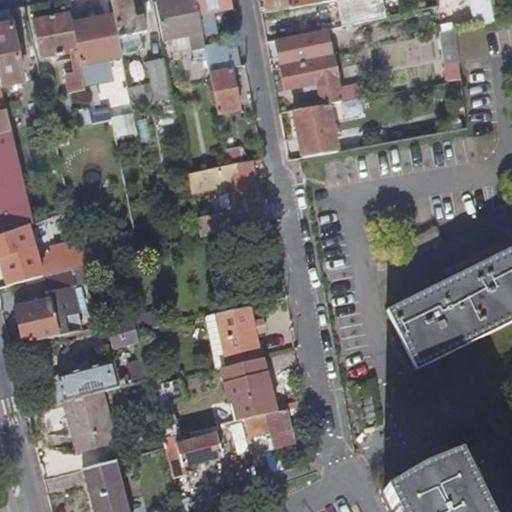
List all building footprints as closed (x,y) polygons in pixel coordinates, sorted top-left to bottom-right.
[(117,39),(146,33),(143,17),(141,18),(140,13),(133,14),(130,0),(109,0),(113,18),(117,39)] [(163,41),(189,35),(192,51),(204,49),(203,47),(202,36),(194,0),(170,0),(155,3),(163,41)] [(211,13),(229,10),(227,0),(194,0),(202,36),(216,33),(211,13)] [(261,0),(264,15),(289,11),(286,0),(261,0)] [(473,0),(478,24),(494,22),(490,0),(473,0)] [(490,0),(494,22),(503,20),(498,0),(490,0)] [(353,25),(386,18),(382,6),(351,12),(353,25)] [(0,87),(23,82),(8,10),(0,11),(0,87)] [(42,60),(77,52),(71,25),(69,13),(34,21),(42,60)] [(80,67),(121,59),(117,39),(113,18),(71,25),(77,52),(80,67)] [(445,82),(460,80),(454,30),(440,33),(445,82)] [(296,63),(326,57),(320,32),(291,38),(296,63)] [(208,73),(230,68),(240,67),(235,41),(203,47),(204,49),(208,73)] [(327,106),(360,99),(357,85),(337,89),(330,59),(326,60),(326,57),(296,63),(296,66),(280,69),(284,92),(317,85),(321,107),(327,106)] [(156,104),(172,101),(163,60),(147,64),(154,93),(156,104)] [(217,114),(238,111),(230,68),(208,73),(217,114)] [(131,109),(156,104),(154,93),(129,98),(131,109)] [(301,160),(336,153),(327,106),(321,107),(291,113),(301,160)] [(80,126),(92,124),(90,112),(77,115),(80,126)] [(0,235),(15,229),(23,226),(10,174),(1,140),(0,134),(0,235)] [(10,174),(35,168),(26,134),(1,140),(10,174)] [(199,238),(262,222),(250,163),(227,167),(187,175),(191,195),(230,186),(236,214),(196,222),(199,238)] [(0,258),(33,245),(15,229),(0,235),(0,258)] [(511,250),(385,314),(415,373),(511,323),(511,250)] [(51,275),(72,270),(83,268),(79,251),(47,259),(51,275)] [(83,268),(72,270),(76,286),(98,280),(94,265),(83,268)] [(25,283),(45,277),(42,267),(18,273),(21,284),(25,283)] [(23,345),(83,331),(72,288),(76,286),(72,270),(51,275),(45,277),(25,283),(31,305),(14,309),(23,345)] [(254,336),(264,333),(262,321),(252,323),(248,305),(216,312),(228,368),(259,360),(254,336)] [(157,311),(133,317),(136,332),(161,326),(159,321),(157,311)] [(228,368),(216,312),(206,315),(206,316),(204,317),(206,326),(208,325),(217,370),(220,370),(227,368),(228,368)] [(116,350),(139,344),(136,332),(133,317),(109,323),(116,350)] [(176,317),(159,321),(161,326),(177,322),(176,317)] [(129,385),(149,380),(146,370),(142,355),(127,358),(132,378),(127,379),(129,385)] [(245,420),(275,413),(263,359),(259,360),(228,368),(227,368),(220,370),(228,405),(231,404),(236,422),(242,420),(245,420)] [(94,394),(119,388),(126,386),(124,378),(122,379),(117,362),(58,377),(64,402),(66,402),(94,394)] [(149,380),(151,386),(165,383),(161,366),(146,370),(149,380)] [(164,439),(177,436),(169,399),(181,397),(177,379),(165,383),(151,386),(152,394),(154,401),(164,439)] [(79,451),(113,442),(108,422),(102,424),(94,394),(66,402),(79,451)] [(274,447),(291,444),(286,418),(308,412),(306,406),(305,406),(275,413),(245,420),(249,439),(265,436),(265,440),(272,439),(274,447)] [(249,449),(266,446),(265,440),(265,436),(249,439),(247,439),(249,449)] [(165,483),(179,481),(177,471),(215,463),(209,437),(166,448),(157,450),(165,483)] [(468,477),(457,455),(413,467),(381,492),(389,511),(482,511),(466,479),(468,477)] [(93,511),(130,511),(117,461),(83,469),(93,511)]
